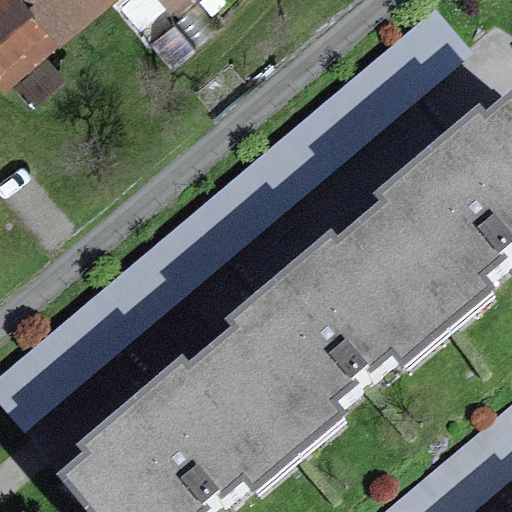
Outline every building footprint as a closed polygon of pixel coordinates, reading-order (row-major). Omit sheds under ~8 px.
[(0,0),(0,90),(3,94),(115,0),(0,0)] [(193,0),(155,0),(173,19),(193,0)] [(440,1),(0,370),(0,389),(29,424),(479,47),(440,1)] [(99,458),(73,479),(101,511),(220,511),(255,483),(269,500),(365,420),(350,402),(401,360),(413,374),(511,293),(498,277),(511,265),(511,110),(502,119),(495,111),(388,200),(396,210),(355,244),(349,236),(242,324),(250,333),(205,370),(198,361),(92,449),(99,458)] [(511,395),(375,511),(463,511),(511,471),(511,395)]
